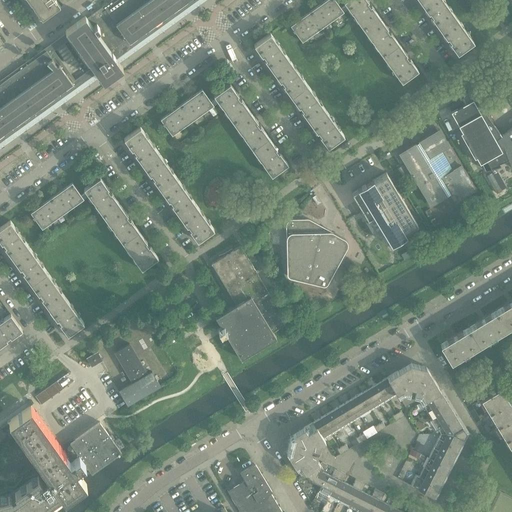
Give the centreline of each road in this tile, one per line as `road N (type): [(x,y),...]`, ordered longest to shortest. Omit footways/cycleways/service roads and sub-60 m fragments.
road 1 (residential): [(446,75),(423,115),(324,176),(224,40)]
road 2 (residential): [(254,425),(511,269)]
road 3 (residential): [(162,292),(185,332),(213,315),(94,135)]
road 4 (residential): [(94,135),(224,40)]
road 5 (residential): [(126,511),(254,425)]
road 6 (residential): [(90,378),(57,355),(0,277)]
